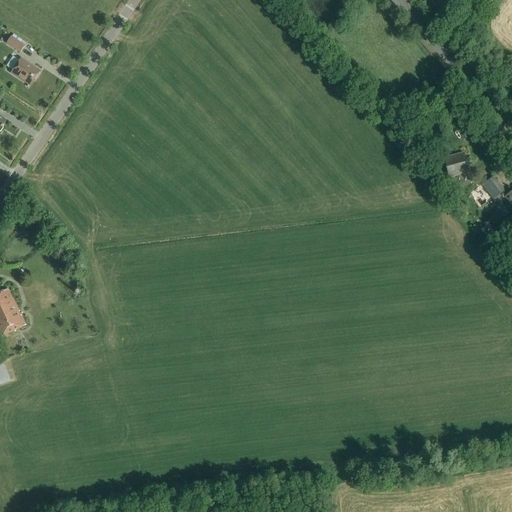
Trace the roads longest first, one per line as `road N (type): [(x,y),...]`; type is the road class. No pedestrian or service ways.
road 1 (tertiary): [(0,197),(133,0)]
road 2 (unclassified): [(511,136),(395,0)]
